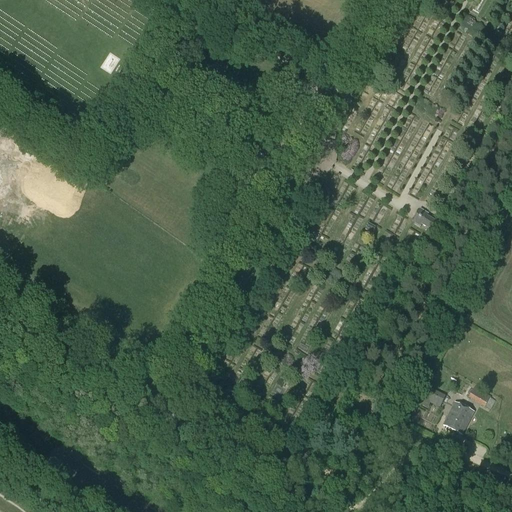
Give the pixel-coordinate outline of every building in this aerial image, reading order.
[(461,34),(441,77),(451,82),(470,42),(471,42),(473,40),(461,34)] [(135,56),(143,61),(147,54),(139,49),(135,56)] [(101,67),(112,73),(120,58),(110,52),(101,67)] [(108,96),(116,101),(121,94),(113,89),(108,96)] [(427,217),(428,214),(421,210),(419,211),(413,221),(413,224),(421,228),(422,226),(432,231),(434,228),(437,230),(439,226),(436,224),(437,223),(427,217)] [(365,230),(372,234),(376,228),(369,224),(365,230)] [(445,397),(424,386),(418,397),(440,408),(445,397)] [(475,388),(470,399),(489,408),(494,396),(475,388)] [(443,426),(462,436),(474,413),(455,403),(443,426)]
